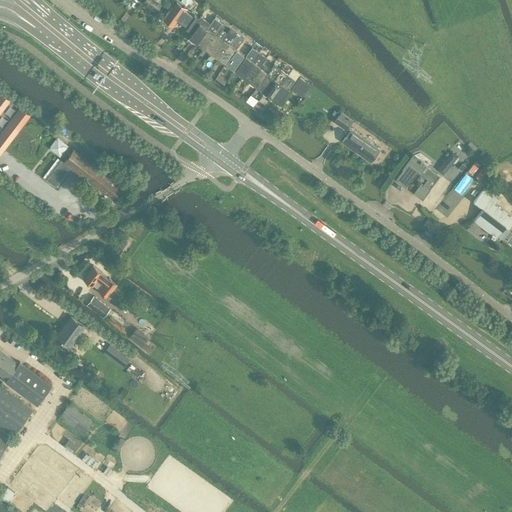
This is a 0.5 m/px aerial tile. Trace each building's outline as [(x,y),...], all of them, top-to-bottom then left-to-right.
[(162,2),(159,0),(143,0),(143,1),(155,10),(162,2)] [(174,4),(163,19),(172,25),(177,18),(178,19),(184,11),(186,8),(176,1),(174,4)] [(194,12),(183,27),(188,31),(204,9),(199,5),(196,10),(195,10),(194,12)] [(200,16),(189,31),(192,33),(189,36),(197,42),(211,23),(210,23),(200,16)] [(211,23),(197,42),(204,47),(220,24),(221,23),(222,23),(214,18),(210,23),(211,23)] [(220,24),(204,47),(211,53),(226,33),(222,30),(224,27),(223,26),(224,25),(222,23),(221,23),(220,24)] [(226,33),(211,53),(219,58),(236,34),(229,29),(226,33)] [(236,34),(219,58),(226,63),(240,45),(239,45),(243,39),(236,34)] [(240,45),(226,63),(233,69),(244,55),(250,46),(247,43),(244,48),(240,45)] [(235,70),(242,75),(259,52),(252,47),(235,70)] [(259,52),(242,75),(250,81),(262,64),(267,58),(259,52)] [(262,64),(250,81),(257,86),(269,69),(262,64)] [(269,69),(257,86),(264,91),(281,70),(273,64),(269,69)] [(281,70),(264,91),(272,97),(288,75),(281,70)] [(288,75),(272,97),(279,102),(296,80),(288,74),(288,75)] [(299,79),(291,89),(302,97),(310,85),(300,78),(299,79)] [(0,113),(11,100),(1,92),(0,93),(0,113)] [(0,147),(27,112),(20,107),(0,134),(0,147)] [(342,142),(363,156),(370,162),(379,149),(352,129),(348,126),(352,120),(341,112),(334,121),(345,129),(346,129),(349,131),(342,142)] [(57,137),(49,147),(60,156),(68,145),(57,137)] [(61,160),(46,179),(56,187),(71,166),(112,198),(122,185),(74,148),(64,161),(61,160)] [(452,151),(437,169),(443,174),(458,156),(452,151)] [(421,183),(414,193),(423,200),(430,189),(429,189),(439,175),(423,164),(424,163),(421,160),(420,161),(414,156),(404,170),(403,169),(395,180),(405,187),(417,171),(427,179),(423,184),(421,183)] [(498,199),(484,188),(473,202),(482,209),(474,220),(492,234),(491,235),(496,239),(505,227),(509,229),(511,224),(511,217),(494,204),(498,199)] [(97,280),(103,285),(98,291),(107,298),(117,285),(108,278),(102,273),(103,273),(93,265),(83,278),(92,286),(97,280)] [(94,295),(87,304),(86,305),(103,318),(110,308),(94,295)] [(84,326),(71,317),(61,330),(61,329),(55,337),(69,347),(84,326)] [(129,338),(142,348),(150,337),(137,327),(129,338)] [(104,353),(111,358),(123,367),(129,359),(110,345),(104,353)] [(0,373),(7,379),(18,364),(0,350),(0,373)] [(20,362),(6,381),(38,405),(52,385),(20,362)] [(0,426),(14,436),(33,410),(0,385),(0,426)] [(92,422),(68,404),(58,417),(83,435),(92,422)] [(0,455),(2,452),(9,443),(0,436),(0,455)] [(121,438),(114,448),(118,450),(125,440),(121,438)] [(77,457),(89,466),(94,459),(82,450),(77,457)] [(26,475),(20,485),(26,489),(32,479),(26,475)] [(89,499),(84,496),(79,504),(83,507),(89,499)]
